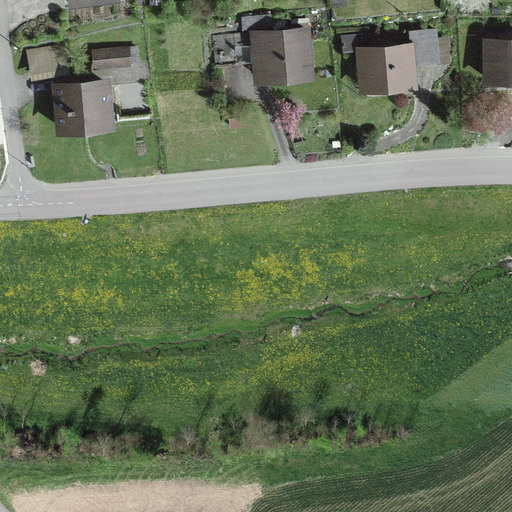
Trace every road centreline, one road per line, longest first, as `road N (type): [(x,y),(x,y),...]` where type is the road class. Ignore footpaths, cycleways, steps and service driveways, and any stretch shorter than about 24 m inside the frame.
road 1 (unclassified): [(511,169),(20,204)]
road 2 (residential): [(0,40),(20,204)]
